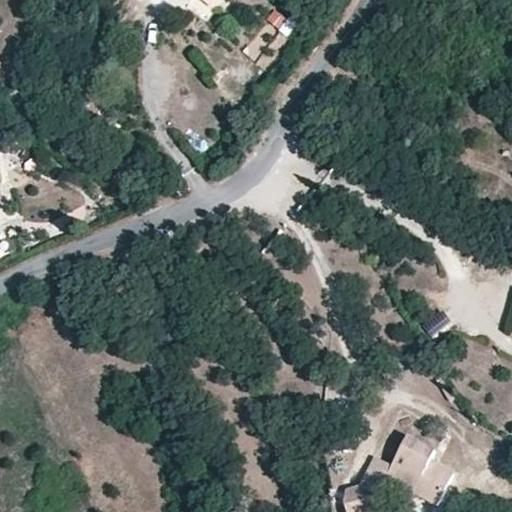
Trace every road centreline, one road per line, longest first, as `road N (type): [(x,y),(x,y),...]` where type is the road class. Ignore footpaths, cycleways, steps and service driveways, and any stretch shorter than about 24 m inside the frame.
road 1 (unclassified): [(357,0),(268,143),(233,176),(192,202),(0,286)]
road 2 (unknown): [(233,176),(292,215),(329,270),(372,426)]
